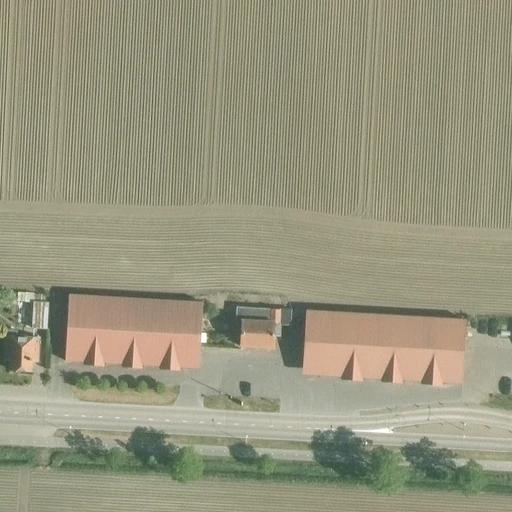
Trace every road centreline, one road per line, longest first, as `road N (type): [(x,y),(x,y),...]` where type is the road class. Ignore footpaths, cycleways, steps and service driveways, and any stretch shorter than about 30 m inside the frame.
road 1 (secondary): [(358,434),(0,415)]
road 2 (secondary): [(511,423),(426,416),(358,434)]
road 3 (secondary): [(358,434),(511,446)]
